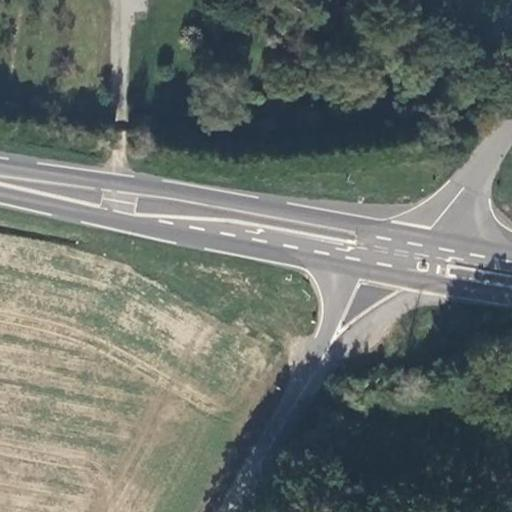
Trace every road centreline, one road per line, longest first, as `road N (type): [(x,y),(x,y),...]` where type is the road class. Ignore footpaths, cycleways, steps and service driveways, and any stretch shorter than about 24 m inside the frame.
road 1 (primary): [(420,237),(137,183),(0,167)]
road 2 (primary): [(180,232),(235,227),(366,253),(420,237)]
road 3 (tertiary): [(304,385),(369,326),(424,293),(464,284)]
road 4 (primary): [(0,192),(180,232)]
road 5 (primary): [(180,232),(351,267)]
road 6 (primary): [(511,267),(454,257),(351,267)]
road 7 (tertiary): [(228,511),(304,385)]
road 8 (unclassified): [(420,237),(511,124)]
road 9 (tertiary): [(351,267),(304,385)]
